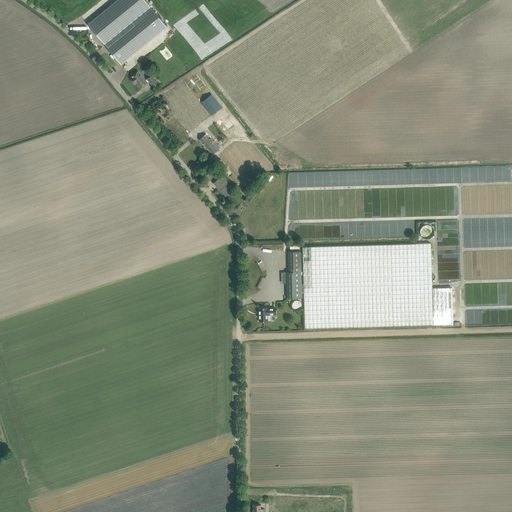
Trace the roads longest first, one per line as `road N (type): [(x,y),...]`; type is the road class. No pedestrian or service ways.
road 1 (unclassified): [(238,511),(237,228),(90,54),(24,0)]
road 2 (track): [(511,330),(239,337)]
